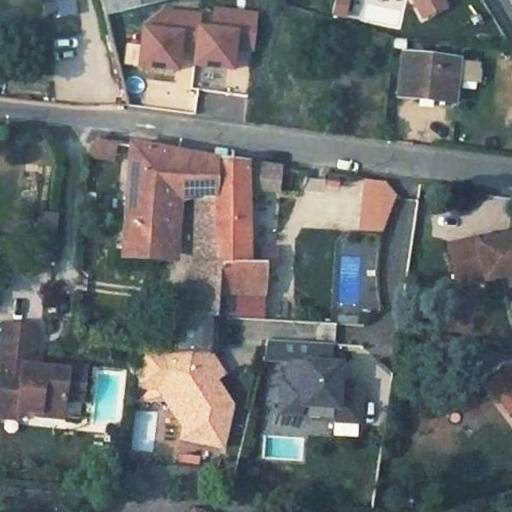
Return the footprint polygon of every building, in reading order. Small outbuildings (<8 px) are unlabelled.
[(101,0),(105,12),(158,0),(101,0)] [(334,0),(333,15),(349,17),(351,0),(334,0)] [(357,0),(354,16),(404,27),(408,7),(435,13),(437,0),(357,0)] [(256,51),(259,10),(207,6),(207,11),(148,7),(143,68),(188,72),(188,67),(239,71),(240,50),(256,51)] [(457,60),(402,55),(399,96),(454,101),(457,60)] [(486,61),(465,60),(465,82),(485,83),(486,61)] [(92,136),(89,157),(116,161),(119,140),(92,136)] [(182,153),(131,143),(123,251),(139,252),(139,258),(153,259),(153,252),(175,254),(179,195),(182,153)] [(199,156),(182,153),(179,195),(197,196),(199,156)] [(217,159),(199,156),(197,196),(195,219),(214,220),(217,159)] [(281,167),(217,159),(214,220),(213,243),(218,242),(217,264),(214,315),(227,316),(228,292),(264,293),(265,282),(256,282),(256,263),(266,263),(273,263),(274,248),(248,248),(248,187),(279,191),(281,167)] [(358,229),(390,234),(397,183),(365,179),(358,229)] [(214,220),(195,219),(194,264),(217,264),(218,242),(213,243),(214,220)] [(478,236),(451,244),(463,286),(489,279),(490,282),(511,275),(511,231),(479,241),(478,236)] [(266,263),(256,263),(256,282),(265,282),(266,263)] [(217,264),(194,264),(178,313),(211,315),(214,315),(217,264)] [(178,313),(175,313),(173,352),(142,351),(138,371),(158,371),(158,386),(179,423),(175,434),(216,445),(227,403),(213,379),(215,378),(201,353),(210,354),(211,315),(178,313)] [(60,371),(26,367),(30,329),(0,325),(0,327),(0,417),(12,418),(12,411),(34,413),(33,416),(56,419),(58,401),(75,402),(79,370),(61,367),(60,371)] [(331,341),(266,337),(260,357),(285,359),(284,378),(278,377),(277,410),(299,412),(299,403),(333,405),(332,418),(355,419),(357,381),(338,380),(332,380),(334,361),(330,361),(331,341)] [(210,354),(201,353),(215,378),(222,375),(210,354)] [(511,374),(508,370),(490,383),(502,397),(510,391),(511,394),(511,374)] [(158,371),(138,371),(135,385),(158,386),(158,371)] [(511,394),(510,391),(502,397),(490,383),(486,387),(497,401),(508,413),(511,410),(511,394)]
